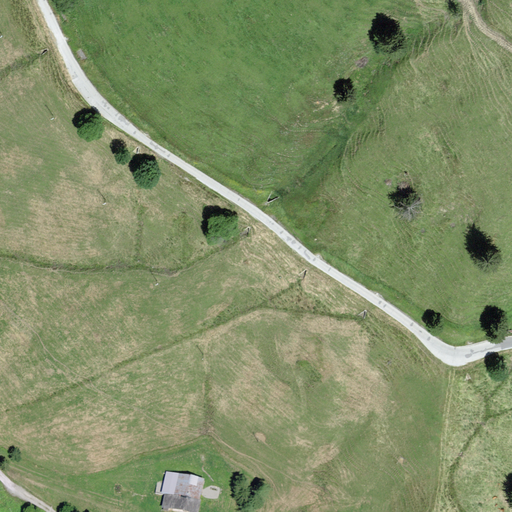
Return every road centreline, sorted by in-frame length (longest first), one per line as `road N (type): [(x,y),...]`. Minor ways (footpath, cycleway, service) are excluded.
road 1 (unclassified): [(511,343),(449,354),(145,140),(81,79),(41,0)]
road 2 (track): [(142,511),(0,457)]
